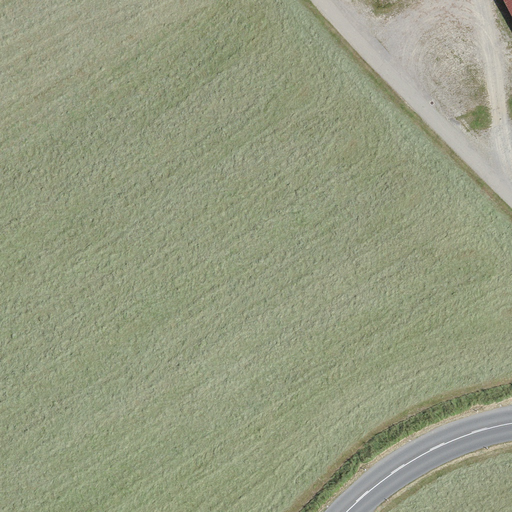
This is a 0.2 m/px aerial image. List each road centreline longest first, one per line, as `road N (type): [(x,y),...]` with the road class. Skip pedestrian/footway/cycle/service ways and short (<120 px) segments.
road 1 (residential): [(511,199),(319,0)]
road 2 (tertiary): [(348,511),(423,454),(511,422)]
